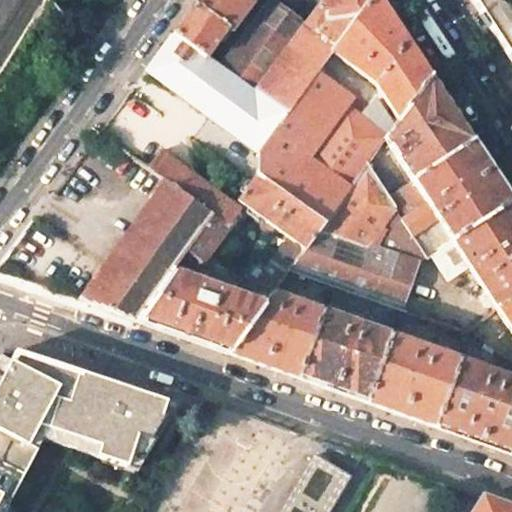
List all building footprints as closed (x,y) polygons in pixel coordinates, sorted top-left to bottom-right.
[(428,78),(377,0),(369,0),(330,53),(374,85),(398,121),(428,78)] [(511,0),(472,0),(471,1),(511,64),(511,0)] [(350,100),(315,73),(285,113),(270,134),(305,161),(346,105),(350,100)] [(470,143),(428,78),(398,121),(384,139),(411,182),(470,143)] [(381,144),(346,105),(305,161),(270,134),(255,154),(257,175),(323,223),(365,165),(381,144)] [(510,204),(470,143),(411,182),(437,220),(452,243),(510,204)] [(240,212),(159,152),(146,169),(214,218),(228,228),(240,212)] [(387,198),(365,165),(323,223),(318,230),(410,263),(425,258),(411,237),(387,198)] [(323,223),(257,175),(251,181),(237,201),(288,239),(303,250),(318,230),(323,223)] [(437,220),(411,182),(387,198),(411,237),(437,220)] [(511,298),(511,207),(510,204),(452,243),(468,268),(496,310),(511,298)] [(228,228),(214,218),(188,253),(202,264),(228,228)] [(410,263),(318,230),(303,250),(289,270),(330,284),(394,307),(400,292),(410,263)] [(303,250),(288,239),(257,281),(251,276),(239,292),(262,308),(271,295),(289,270),(303,250)] [(468,268),(452,243),(431,257),(447,282),(468,268)] [(239,292),(202,264),(188,253),(137,322),(228,354),(262,308),(239,292)] [(428,302),(400,292),(394,307),(398,309),(423,317),(428,302)] [(320,312),(271,295),(262,308),(228,354),(272,370),(297,379),(320,312)] [(511,298),(496,310),(511,334),(511,298)] [(389,337),(320,312),(297,379),(365,403),(389,337)] [(456,361),(389,337),(365,403),(433,427),(456,361)] [(0,511),(2,511),(42,441),(136,471),(174,405),(135,393),(3,349),(0,353),(0,511)] [(511,380),(456,361),(433,427),(509,454),(511,444),(511,380)] [(247,511),(284,442),(259,429),(254,438),(222,421),(174,511),(247,511)] [(328,511),(349,477),(313,455),(279,511),(328,511)] [(511,511),(511,507),(480,497),(470,511),(511,511)]
